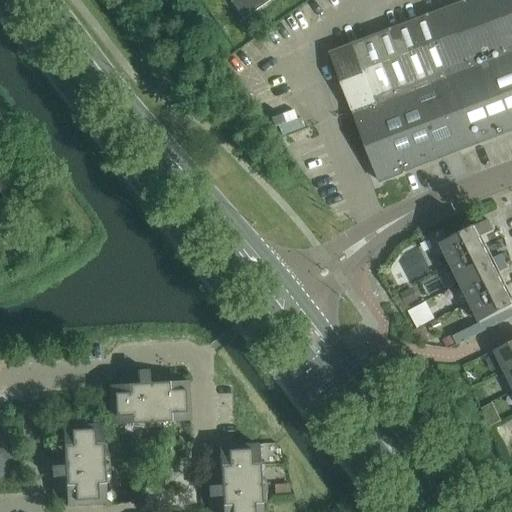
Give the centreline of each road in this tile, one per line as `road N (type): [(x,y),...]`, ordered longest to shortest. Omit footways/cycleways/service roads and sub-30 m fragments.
road 1 (tertiary): [(42,0),(279,296)]
road 2 (tertiary): [(453,511),(437,476),(354,365),(279,296)]
road 3 (tertiary): [(279,296),(331,384),(414,491),(445,511)]
road 4 (residential): [(279,296),(402,218),(511,176)]
road 5 (residential): [(130,511),(148,499),(190,498),(203,437),(199,355)]
road 6 (residential): [(29,378),(98,375),(119,359),(199,355)]
road 7 (residential): [(29,378),(33,505)]
